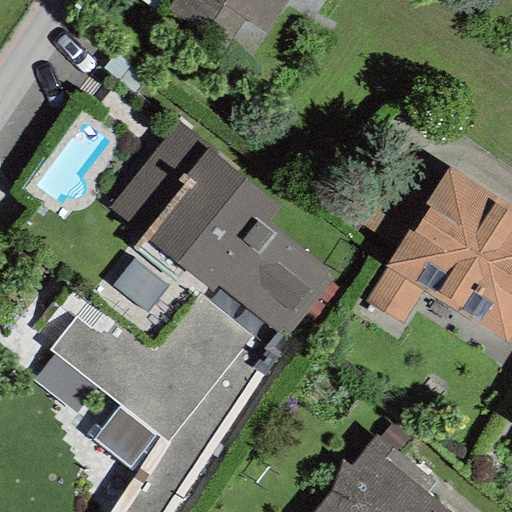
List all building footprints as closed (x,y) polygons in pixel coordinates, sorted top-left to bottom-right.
[(223,53),(245,20),(213,0),(171,0),(163,13),(223,53)] [(213,0),(245,20),(265,34),(287,0),(213,0)] [(134,248),(196,300),(199,295),(251,335),(262,322),(283,340),(335,277),(268,220),(279,207),(178,124),(107,210),(142,238),(134,248)] [(511,209),(447,167),(382,267),(385,269),(421,292),(503,345),(511,330),(511,209)] [(421,292),(385,269),(364,301),(400,324),(421,292)] [(240,350),(251,335),(199,295),(196,300),(153,353),(89,302),(49,350),(54,354),(95,388),(119,406),(155,435),(159,437),(108,511),(170,511),(268,369),(240,350)] [(33,380),(74,413),(95,388),(54,354),(33,380)] [(128,469),(155,435),(119,406),(92,441),(128,469)] [(314,511),(451,511),(425,491),(433,483),(375,434),(349,467),(340,459),(330,494),(314,511)]
